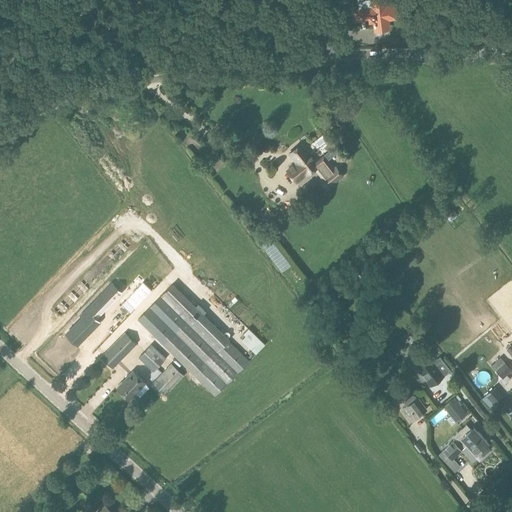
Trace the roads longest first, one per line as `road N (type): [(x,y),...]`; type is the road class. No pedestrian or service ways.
road 1 (unclassified): [(0,131),(73,95),(138,81),(357,54),(511,48)]
road 2 (tertiary): [(176,511),(0,350)]
